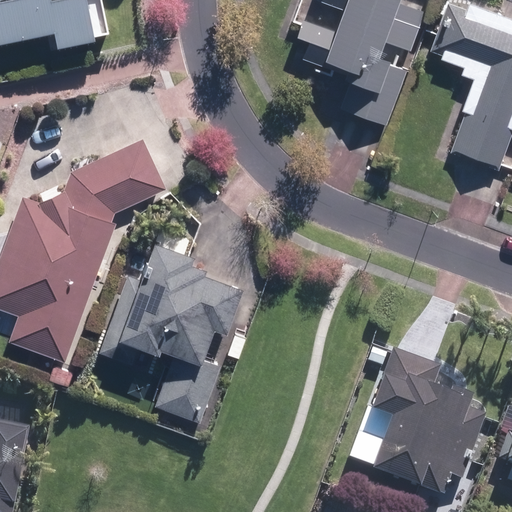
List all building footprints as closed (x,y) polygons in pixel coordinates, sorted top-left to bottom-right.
[(0,0),(0,41),(56,30),(58,42),(99,35),(92,0),(0,0)] [(406,68),(381,60),(388,41),(410,48),(424,9),(402,1),(402,0),(349,0),(328,63),(354,72),(342,108),(388,123),(406,68)] [(449,151),(498,169),(511,129),(511,24),(497,19),(497,20),(447,3),(427,60),(476,77),(449,151)] [(104,214),(167,185),(146,138),(68,174),(73,185),(42,199),(25,194),(0,263),(0,305),(21,313),(12,337),(65,357),(118,219),(104,214)] [(106,350),(165,372),(155,400),(204,417),(229,346),(224,344),(247,281),(153,248),(142,276),(135,273),(106,350)] [(372,409),(393,416),(375,467),(444,492),(477,399),(436,384),(443,363),(394,347),(372,409)] [(16,511),(32,436),(0,429),(0,511),(16,511)] [(511,435),(501,465),(511,468),(511,435)]
